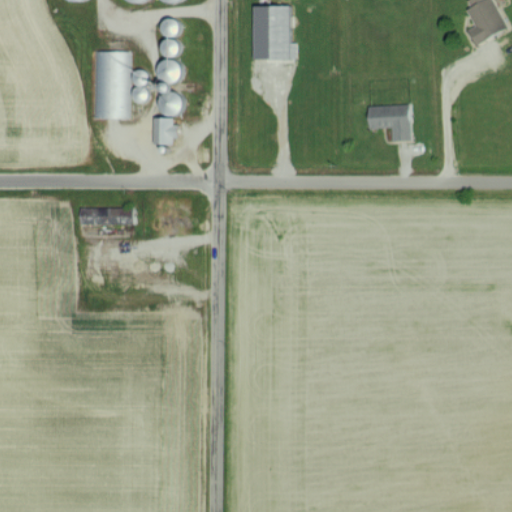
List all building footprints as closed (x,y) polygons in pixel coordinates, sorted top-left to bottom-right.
[(507,26),(493,0),(469,0),(472,5),(467,8),(475,24),(468,28),(476,43),(507,26)] [(253,57),(296,57),(296,41),(290,41),(291,4),(254,4),(253,57)] [(181,91),(172,92),(172,81),(181,81),(180,59),(159,60),(162,114),(182,113),(181,91)] [(368,104),(369,127),(392,127),(393,140),(411,139),(410,103),(368,104)] [(153,142),(176,142),(176,116),(154,116),(153,142)]
